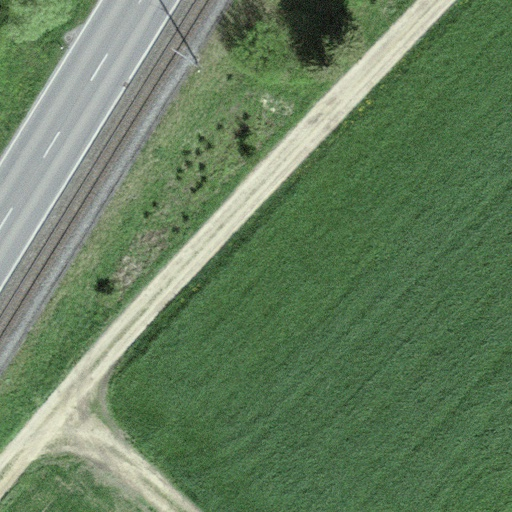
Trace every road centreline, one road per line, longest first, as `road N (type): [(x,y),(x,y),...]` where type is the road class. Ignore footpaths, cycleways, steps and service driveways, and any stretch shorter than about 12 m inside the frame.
road 1 (track): [(432,0),(163,280),(0,476)]
road 2 (secondary): [(0,219),(136,0)]
road 3 (track): [(178,511),(65,405)]
